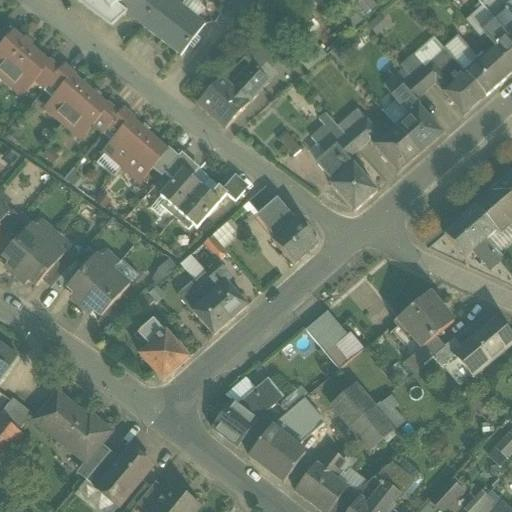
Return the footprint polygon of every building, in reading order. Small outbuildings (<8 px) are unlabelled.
[(164,0),(125,0),(109,15),(96,0),(71,0),(110,29),(125,16),(142,29),(164,0)] [(96,0),(109,15),(125,0),(96,0)] [(204,28),(168,0),(164,0),(142,29),(180,58),(204,28)] [(511,6),(511,0),(498,0),(496,3),(505,13),(511,6)] [(511,21),(505,13),(496,3),(484,13),(498,29),(503,35),(511,27),(511,21)] [(485,40),(498,29),(484,13),(468,27),(482,43),(485,40)] [(511,27),(503,35),(511,45),(511,27)] [(511,45),(503,35),(498,29),(485,40),(494,49),(511,70),(511,45)] [(1,50),(0,50),(0,81),(3,84),(32,51),(14,35),(1,50)] [(457,39),(443,51),(464,75),(470,69),(464,62),(469,58),(468,52),(457,39)] [(434,41),(414,58),(417,61),(425,70),(431,64),(432,65),(451,86),(442,94),(463,119),(485,99),(464,75),(443,51),(434,41)] [(279,60),(263,45),(244,62),(250,68),(258,75),(265,66),(270,70),(279,60)] [(470,69),(464,75),(485,99),(511,75),(511,70),(494,49),(470,69)] [(32,51),(3,84),(14,94),(18,89),(26,95),(34,85),(50,67),(49,66),(32,51)] [(417,61),(404,73),(412,82),(432,65),(431,64),(425,70),(417,61)] [(50,67),(34,85),(44,94),(48,89),(61,74),(60,73),(50,65),(49,66),(50,67)] [(432,65),(412,82),(424,95),(434,86),(442,94),(451,86),(432,65)] [(250,68),(231,90),(221,81),(197,107),(225,132),(269,85),(258,75),(250,68)] [(61,74),(48,89),(56,97),(72,79),(74,80),(75,78),(64,69),(60,73),(61,74)] [(412,82),(404,73),(390,84),(398,93),(402,90),(414,103),(424,95),(412,82)] [(56,97),(48,106),(56,113),(51,118),(62,128),(91,95),(74,80),(72,79),(56,97)] [(442,137),(418,110),(413,104),(414,103),(402,90),(398,93),(391,99),(395,104),(383,115),(396,130),(420,157),(442,137)] [(108,110),(91,95),(62,128),(72,137),(77,132),(85,139),(93,129),(109,111),(108,110)] [(109,111),(93,129),(103,137),(107,133),(106,132),(116,122),(120,117),(119,117),(109,108),(108,110),(109,111)] [(134,122),(123,112),(119,117),(120,117),(116,122),(125,129),(131,122),(132,123),(134,122)] [(358,130),(349,119),(337,130),(338,131),(346,140),(347,140),(358,153),(369,143),(357,131),(358,130)] [(125,129),(116,122),(106,132),(107,133),(115,140),(107,150),(114,157),(110,162),(121,171),(150,138),(132,123),(131,122),(125,129)] [(331,123),(311,141),(318,149),(338,131),(337,130),(331,123)] [(383,141),(366,123),(358,130),(357,131),(369,143),(374,149),(383,141)] [(374,149),(397,176),(420,157),(396,130),(383,141),(374,149)] [(338,131),(318,149),(326,158),(346,140),(338,131)] [(300,152),(285,136),(277,143),(292,159),(300,152)] [(150,138),(121,171),(131,181),(136,175),(144,182),(152,172),(168,154),(167,153),(150,138)] [(326,158),(316,167),(333,186),(330,188),(354,215),(376,195),(353,168),(352,168),(347,162),(358,153),(347,140),(346,140),(326,158)] [(168,154),(152,172),(161,180),(164,176),(178,160),(168,151),(167,153),(168,154)] [(178,160),(164,176),(174,185),(183,174),(184,175),(187,171),(190,174),(195,169),(181,157),(178,160)] [(174,185),(160,200),(165,204),(161,209),(174,221),(201,190),(187,178),(190,174),(187,171),(184,175),(183,174),(174,185)] [(224,189),(237,201),(249,188),(237,176),(224,189)] [(511,176),(492,195),(511,217),(511,176)] [(201,190),(174,221),(188,233),(192,228),(196,232),(227,197),(218,189),(210,198),(201,190)] [(276,203),(266,190),(249,205),(260,218),(277,203),(277,202),(276,203)] [(511,217),(492,195),(462,221),(483,246),(483,245),(495,235),(498,238),(511,225),(511,217)] [(295,224),(277,203),(260,218),(278,239),(272,244),(293,268),(317,247),(296,224),(295,224)] [(0,208),(0,226),(9,216),(0,208)] [(9,216),(0,226),(0,234),(5,239),(21,221),(12,213),(9,216)] [(483,246),(462,221),(443,237),(465,261),(472,255),(489,275),(500,265),(483,245),(483,246)] [(224,247),(236,236),(227,225),(214,237),(224,247)] [(14,247),(2,260),(13,270),(9,275),(14,280),(47,243),(30,228),(14,247)] [(5,239),(0,244),(0,262),(2,260),(14,247),(5,239)] [(226,257),(212,240),(203,248),(217,265),(226,257)] [(47,243),(14,280),(20,285),(24,280),(36,290),(41,283),(57,265),(64,258),(47,243)] [(75,281),(67,291),(78,301),(74,306),(80,310),(112,273),(95,258),(75,281)] [(57,265),(41,283),(51,291),(66,273),(57,265)] [(221,272),(209,283),(217,292),(225,285),(226,286),(231,283),(221,272)] [(66,273),(51,291),(60,299),(67,291),(75,281),(66,273)] [(129,288),(112,273),(80,310),(85,315),(89,310),(101,320),(113,306),(129,288)] [(193,283),(177,298),(192,315),(209,300),(193,283)] [(226,286),(225,285),(217,292),(209,300),(230,324),(247,309),(226,286)] [(429,297),(397,323),(421,352),(421,353),(436,340),(453,326),(429,297)] [(230,324),(209,300),(192,315),(213,339),(230,324)] [(122,314),(113,306),(101,320),(98,324),(106,332),(122,314)] [(327,315),(305,333),(324,356),(336,347),(346,338),(327,315)] [(165,337),(153,323),(141,333),(154,347),(140,359),(162,384),(188,361),(165,336),(165,337)] [(461,352),(455,358),(472,378),(511,345),(511,343),(496,324),(461,352)] [(436,340),(421,353),(421,352),(414,357),(423,368),(433,360),(445,350),(436,340)] [(445,350),(433,360),(441,370),(455,358),(461,352),(454,343),(445,350)] [(350,363),(336,347),(324,356),(338,373),(350,363)] [(0,384),(17,360),(0,348),(0,384)] [(268,382),(237,408),(231,404),(211,431),(237,451),(257,424),(256,422),(283,400),(268,382)] [(354,387),(330,408),(350,431),(374,410),(354,387)] [(296,392),(278,408),(286,417),(304,401),(296,392)] [(57,397),(34,424),(85,466),(100,448),(110,435),(96,423),(93,427),(57,397)] [(286,417),(283,419),(288,425),(276,435),(296,450),(314,435),(300,420),(312,411),(304,401),(286,417)] [(11,402),(0,416),(0,420),(18,435),(32,417),(11,402)] [(374,410),(350,431),(369,453),(393,433),(374,410)] [(0,420),(0,467),(23,438),(18,435),(0,420)] [(276,435),(270,430),(248,459),(283,486),(305,457),(296,450),(276,435)] [(499,468),(511,453),(511,435),(508,432),(486,456),(499,468)] [(100,448),(85,466),(94,473),(95,473),(109,456),(100,448)] [(118,464),(95,491),(118,511),(151,470),(128,451),(118,464)] [(345,464),(329,452),(317,468),(334,480),(339,473),(345,477),(352,468),(345,463),(345,464)] [(109,456),(95,473),(94,473),(85,484),(95,491),(118,464),(109,456)] [(316,466),(294,494),(317,511),(331,511),(347,490),(334,480),(317,468),(316,466)] [(391,466),(360,493),(364,496),(361,501),(360,500),(351,511),(387,511),(397,500),(399,502),(401,500),(403,502),(407,501),(423,482),(422,478),(415,472),(409,480),(391,466)] [(450,483),(429,505),(437,511),(441,511),(460,492),(450,483)] [(155,485),(136,508),(141,511),(152,511),(167,494),(155,485)] [(152,511),(196,511),(198,510),(172,489),(167,494),(152,511)] [(347,490),(331,511),(351,511),(360,500),(361,501),(364,496),(360,493),(355,497),(347,490)] [(485,497),(471,511),(490,511),(495,507),(485,497)] [(511,511),(511,510),(502,501),(492,511),(511,511)]
